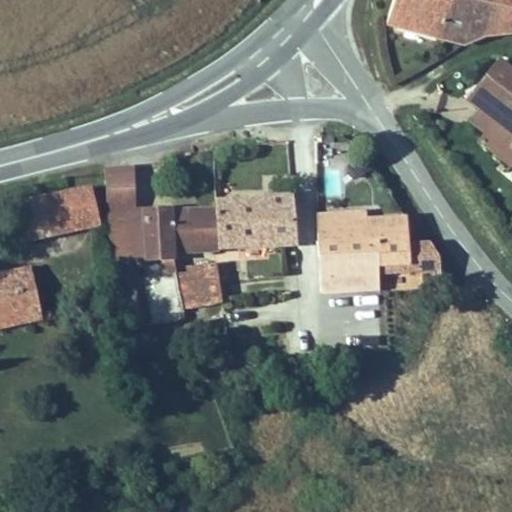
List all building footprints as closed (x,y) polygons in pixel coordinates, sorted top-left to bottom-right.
[(455,0),(395,0),(386,28),(444,39),(455,0)] [(495,0),(455,0),(444,39),(463,43),(470,40),(477,38),(486,35),(495,0)] [(511,0),(495,0),(486,35),(511,35),(511,0)] [(511,147),(511,71),(496,59),(475,85),(496,101),(489,110),(507,125),(498,136),(511,147)] [(496,101),(475,85),(463,101),(476,112),(467,124),(483,137),(478,144),(511,169),(511,147),(498,136),(507,125),(489,110),(496,101)] [(106,213),(109,260),(143,260),(143,261),(160,261),(160,263),(177,262),(177,254),(218,253),(217,208),(135,209),(134,166),(106,167),(106,213)] [(91,187),(44,199),(52,236),(100,225),(91,187)] [(217,208),(218,253),(218,256),(281,254),(280,249),(297,248),(295,195),(262,196),(262,198),(216,200),(217,208)] [(52,236),(44,199),(15,205),(24,243),(52,236)] [(320,214),(322,294),(443,291),(442,259),(427,233),(410,234),(409,217),(367,218),(367,212),(320,214)] [(217,263),(178,267),(183,309),(223,306),(217,263)] [(31,267),(0,273),(0,322),(23,318),(25,326),(42,322),(31,267)] [(133,272),(117,275),(124,316),(140,314),(133,272)] [(0,330),(25,326),(23,318),(0,322),(0,330)]
